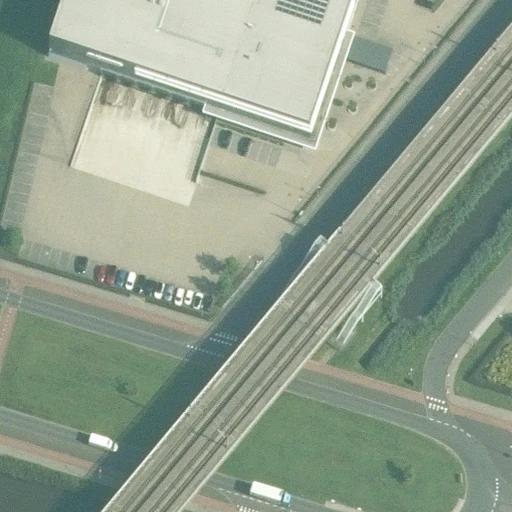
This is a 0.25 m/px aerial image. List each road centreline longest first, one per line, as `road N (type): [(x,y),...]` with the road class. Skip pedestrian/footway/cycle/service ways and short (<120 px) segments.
road 1 (unclassified): [(511,0),(205,363)]
road 2 (tertiary): [(0,419),(260,499)]
road 3 (tertiary): [(441,433),(205,363)]
road 4 (tertiary): [(205,363),(0,301)]
road 5 (unclassified): [(441,433),(437,365),(511,275)]
